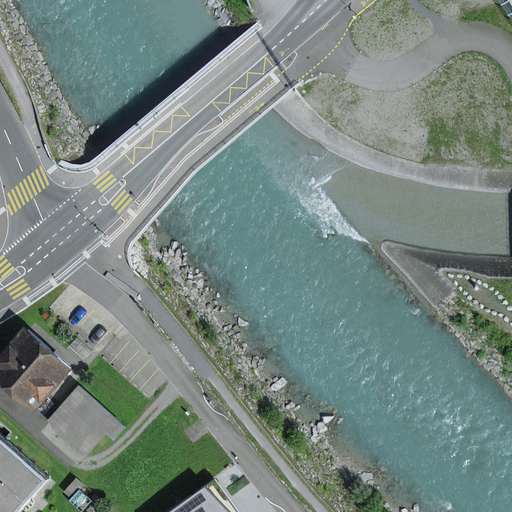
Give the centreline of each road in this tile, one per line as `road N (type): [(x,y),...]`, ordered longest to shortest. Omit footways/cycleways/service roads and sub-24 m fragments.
road 1 (unclassified): [(293,511),(55,238)]
road 2 (tertiary): [(302,21),(55,238)]
road 3 (track): [(302,21),(351,66),(379,74),(406,69),(462,36),(487,39),(511,57)]
road 4 (residential): [(55,238),(0,119)]
